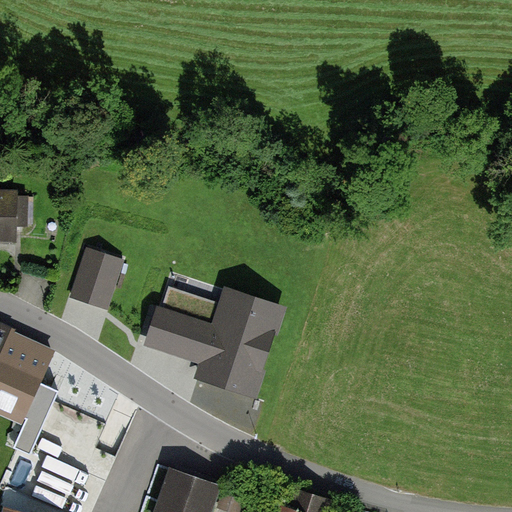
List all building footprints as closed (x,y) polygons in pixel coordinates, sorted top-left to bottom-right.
[(0,245),(22,246),(23,196),(0,195),(0,245)] [(87,244),(70,297),(107,309),(125,257),(87,244)] [(164,284),(158,304),(215,322),(222,302),(164,284)] [(158,304),(145,344),(203,362),(198,378),(255,396),(284,307),(226,288),(222,302),(215,322),(158,304)] [(0,419),(19,429),(55,349),(0,323),(0,419)] [(212,511),(221,487),(166,467),(149,511),(212,511)] [(330,511),(334,501),(300,489),(293,510),(275,504),(272,511),(330,511)]
